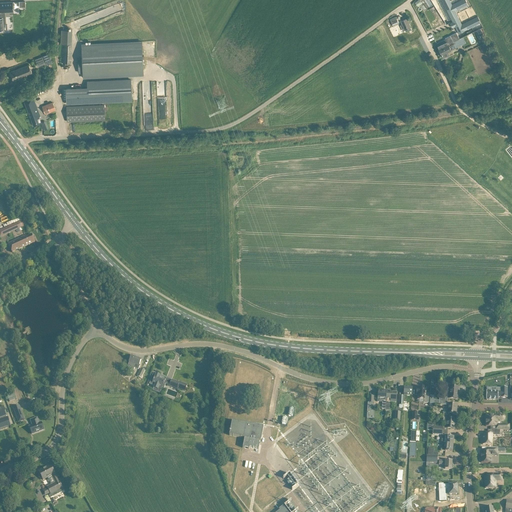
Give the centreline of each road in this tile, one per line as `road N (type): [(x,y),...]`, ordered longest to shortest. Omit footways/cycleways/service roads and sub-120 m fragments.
road 1 (unclassified): [(18,145),(224,127),(406,3)]
road 2 (unclassified): [(98,326),(134,351),(217,344),(341,384),(439,366),(477,370)]
road 3 (secondary): [(409,353),(287,346),(210,328),(134,285),(76,224)]
road 4 (unclassified): [(0,471),(53,445),(68,366),(98,326)]
